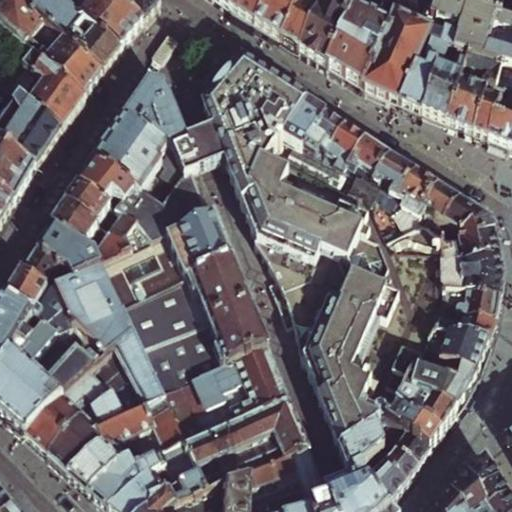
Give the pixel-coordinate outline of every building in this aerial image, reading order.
[(17,0),(6,8),(24,22),(38,0),(17,0)] [(103,0),(98,0),(79,25),(47,0),(38,0),(24,22),(66,55),(85,30),(121,58),(133,43),(142,31),(105,1),(103,0)] [(145,33),(161,13),(154,8),(144,0),(105,0),(105,1),(142,31),(145,33)] [(203,0),(207,3),(219,11),(225,16),(229,19),(239,0),(203,0)] [(239,0),(229,19),(244,28),(253,33),(271,0),(239,0)] [(271,0),(253,33),(270,42),(279,48),(305,0),(271,0)] [(305,0),(279,48),(290,54),(297,59),(325,0),(305,0)] [(325,0),(297,59),(315,70),(326,76),(361,0),(325,0)] [(390,32),(403,0),(361,0),(326,76),(339,84),(354,93),(359,96),(390,32)] [(403,0),(390,32),(359,96),(386,108),(398,114),(426,50),(432,51),(442,55),(446,41),(441,39),(444,31),(430,26),(440,5),(455,9),(458,0),(403,0)] [(458,0),(455,9),(498,22),(504,0),(458,0)] [(511,0),(504,0),(498,22),(511,26),(511,0)] [(500,73),(511,76),(511,26),(498,22),(455,9),(440,5),(430,26),(444,31),(441,39),(446,41),(442,55),(447,58),(451,59),(467,64),(500,73)] [(6,8),(4,7),(0,12),(0,41),(32,65),(6,96),(19,105),(44,74),(85,107),(96,91),(103,82),(66,55),(24,22),(6,8)] [(66,55),(103,82),(115,66),(121,58),(85,30),(66,55)] [(409,119),(419,124),(436,74),(424,69),(432,51),(426,50),(398,114),(409,119)] [(433,129),(446,133),(465,72),(462,72),(460,73),(458,74),(456,77),(446,74),(451,59),(447,58),(442,55),(432,51),(424,69),(436,74),(419,124),(433,129)] [(460,139),(472,143),(487,93),(495,95),(500,73),(467,64),(465,72),(446,133),(460,139)] [(258,81),(245,72),(203,118),(235,198),(261,262),(268,273),(266,275),(288,331),(293,343),(295,342),(300,362),(340,460),(387,429),(397,413),(415,384),(471,402),(473,398),(475,394),(421,373),(432,348),(441,330),(441,309),(501,310),(504,294),(506,287),(503,275),(501,265),(466,275),(462,255),(448,259),(425,240),(386,255),(366,212),(352,206),(358,190),(344,182),(324,172),(303,161),(284,152),(308,113),(287,99),(258,81)] [(501,96),(511,99),(511,76),(500,73),(495,95),(501,96)] [(19,105),(63,139),(76,120),(85,107),(44,74),(19,105)] [(481,147),(486,149),(492,129),(498,110),(501,96),(495,95),(487,93),(472,143),(481,147)] [(136,115),(128,126),(162,152),(183,142),(173,117),(165,97),(161,96),(150,94),(136,115)] [(498,110),(511,114),(511,99),(501,96),(498,110)] [(0,131),(0,132),(46,165),(56,150),(63,139),(19,105),(0,131)] [(511,135),(511,114),(498,110),(492,129),(511,135)] [(303,161),(327,125),(316,118),(308,113),(284,152),(303,161)] [(324,172),(347,138),(338,132),(327,125),(303,161),(324,172)] [(183,245),(216,225),(208,206),(199,183),(186,189),(175,164),(162,152),(128,126),(101,163),(80,194),(111,218),(122,226),(137,238),(136,240),(153,258),(183,245)] [(499,153),(507,156),(511,139),(511,135),(492,129),(486,149),(499,153)] [(0,200),(17,213),(30,190),(38,176),(46,165),(0,132),(0,200)] [(344,182),(366,150),(357,144),(347,138),(324,172),(344,182)] [(175,164),(186,189),(199,183),(198,179),(183,142),(162,152),(175,164)] [(371,195),(391,166),(381,159),(366,150),(344,182),(358,190),(371,195)] [(397,212),(417,182),(406,175),(391,166),(371,195),(397,212)] [(424,217),(438,195),(429,190),(417,182),(397,212),(371,195),(358,190),(352,206),(366,212),(386,255),(425,240),(421,236),(430,221),(424,217)] [(67,212),(98,236),(111,218),(80,194),(74,203),(67,212)] [(445,230),(460,209),(450,203),(438,195),(424,217),(430,221),(445,230)] [(0,242),(3,237),(8,228),(17,213),(0,200),(0,242)] [(460,244),(487,227),(473,218),(460,209),(445,230),(460,244)] [(61,223),(54,234),(98,266),(107,278),(131,267),(126,253),(124,256),(109,245),(98,236),(67,212),(61,223)] [(462,255),(496,240),(491,232),(487,227),(460,244),(445,230),(430,221),(421,236),(425,240),(448,259),(462,255)] [(109,245),(124,256),(126,253),(136,240),(137,238),(122,226),(109,245)] [(32,268),(21,284),(56,300),(107,278),(98,266),(54,234),(45,247),(32,268)] [(126,253),(131,267),(153,258),(136,240),(126,253)] [(462,255),(466,275),(501,265),(499,257),(496,240),(462,255)] [(62,345),(96,382),(136,346),(127,324),(176,299),(234,270),(228,255),(192,269),(189,260),(183,245),(153,258),(131,267),(107,278),(56,300),(80,330),(76,331),(78,340),(62,345)] [(241,286),(234,270),(176,299),(193,339),(204,364),(211,361),(212,364),(217,361),(223,375),(269,357),(261,336),(241,286)] [(14,295),(7,308),(46,334),(62,345),(78,340),(76,331),(80,330),(56,300),(21,284),(14,295)] [(193,339),(176,299),(127,324),(136,346),(143,361),(193,339)] [(0,318),(0,386),(46,334),(7,308),(0,318)] [(454,331),(497,333),(500,318),(501,310),(441,309),(441,330),(447,331),(447,326),(455,326),(454,331)] [(432,348),(488,357),(492,347),(497,333),(454,331),(447,331),(441,330),(432,348)] [(18,438),(26,446),(96,382),(62,345),(46,334),(0,386),(0,422),(4,426),(18,438)] [(204,364),(193,339),(143,361),(151,379),(161,400),(223,375),(217,361),(212,364),(211,361),(204,364)] [(39,458),(48,464),(86,425),(151,379),(143,361),(136,346),(96,382),(26,446),(39,458)] [(421,373),(475,394),(483,369),(488,357),(432,348),(421,373)] [(280,385),(269,357),(223,375),(161,400),(164,409),(184,453),(291,410),(280,385)] [(60,476),(68,483),(105,451),(100,444),(164,409),(161,400),(151,379),(86,425),(48,464),(60,476)] [(433,408),(456,423),(468,407),(471,402),(415,384),(397,413),(420,429),(425,421),(416,415),(424,402),(433,408)] [(419,431),(443,442),(451,430),(456,423),(433,408),(425,421),(420,429),(419,431)] [(80,494),(88,501),(106,488),(120,472),(127,468),(134,477),(184,453),(164,409),(100,444),(105,451),(68,483),(80,494)] [(300,434),(291,410),(184,453),(208,503),(230,493),(309,458),(300,434)] [(407,444),(429,461),(439,447),(443,442),(419,431),(420,429),(397,413),(387,429),(407,444)] [(352,491),(369,491),(384,473),(396,458),(407,444),(387,429),(340,460),(347,477),(352,491)] [(396,458),(419,475),(425,467),(429,461),(407,444),(396,458)] [(185,511),(188,510),(208,503),(184,453),(134,477),(137,480),(135,482),(142,492),(116,511),(185,511)] [(317,475),(309,458),(230,493),(238,511),(251,511),(252,501),(298,485),(302,499),(307,497),(323,491),(317,475)] [(384,473),(408,491),(414,482),(419,475),(396,458),(384,473)] [(99,511),(116,511),(142,492),(135,482),(137,480),(134,477),(127,468),(120,472),(106,488),(88,501),(99,511)] [(486,469),(484,469),(467,486),(448,505),(453,511),(511,511),(511,510),(510,507),(487,470),(486,469)] [(369,491),(383,511),(392,511),(393,511),(401,500),(408,491),(384,473),(369,491)] [(326,499),(323,491),(307,497),(312,510),(307,511),(327,511),(331,511),(328,502),(326,499)] [(383,511),(369,491),(352,491),(341,496),(328,502),(331,511),(383,511)] [(238,511),(230,493),(208,503),(211,511),(238,511)] [(211,511),(208,503),(188,510),(185,511),(211,511)]
